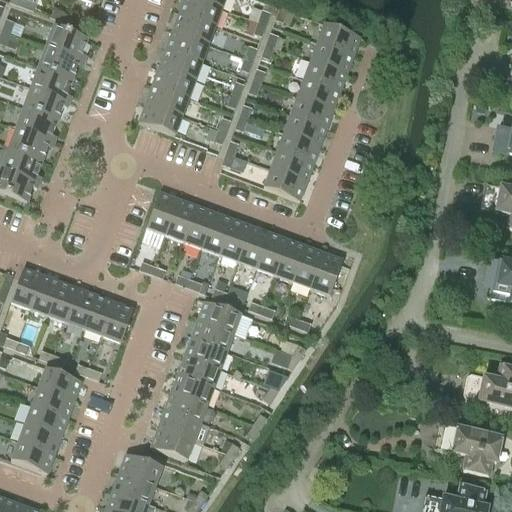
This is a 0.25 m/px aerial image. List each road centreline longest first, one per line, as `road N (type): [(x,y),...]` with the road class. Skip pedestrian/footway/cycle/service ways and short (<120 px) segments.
road 1 (residential): [(396,324),(423,281),(476,0)]
road 2 (residential): [(125,164),(307,231),(349,120)]
road 3 (residential): [(79,509),(154,302),(86,278)]
road 4 (residential): [(269,508),(396,324)]
road 5 (residential): [(116,48),(131,83),(109,149),(125,164)]
road 6 (residential): [(86,278),(125,164)]
